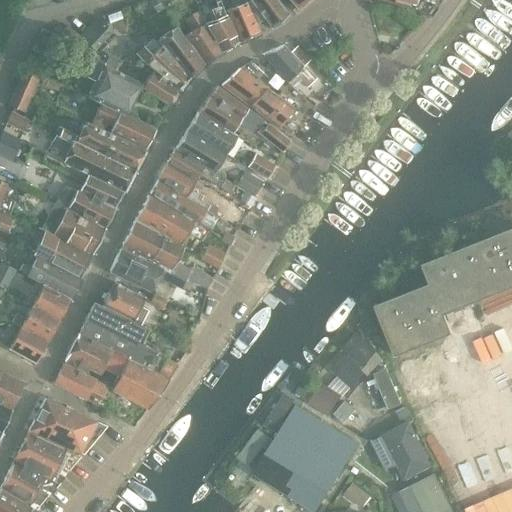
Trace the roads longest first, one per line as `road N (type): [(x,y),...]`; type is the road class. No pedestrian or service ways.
road 1 (residential): [(76,511),(181,384),(365,70)]
road 2 (residential): [(39,378),(190,95),(329,0)]
road 3 (residential): [(0,99),(29,27),(107,0)]
road 4 (residential): [(454,0),(402,62),(365,70)]
